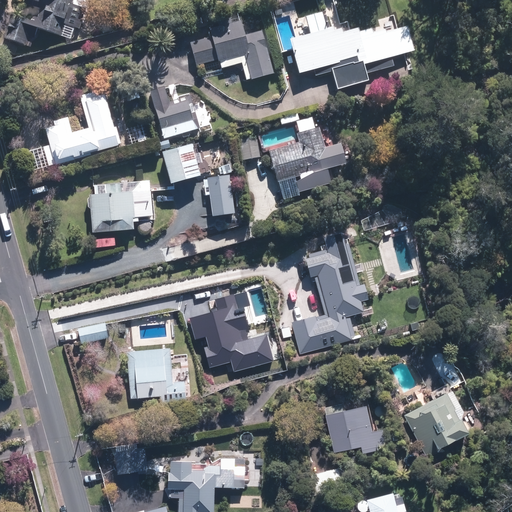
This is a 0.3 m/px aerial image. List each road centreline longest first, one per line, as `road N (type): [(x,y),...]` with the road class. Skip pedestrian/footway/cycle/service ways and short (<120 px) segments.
road 1 (unknown): [(0,87),(113,46),(155,55),(238,101),(308,91)]
road 2 (residential): [(15,278),(78,511)]
